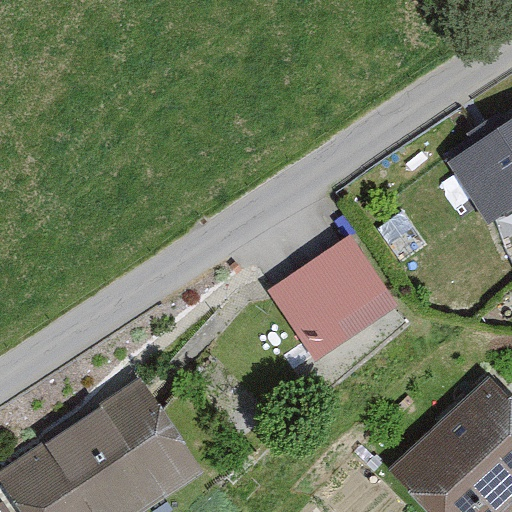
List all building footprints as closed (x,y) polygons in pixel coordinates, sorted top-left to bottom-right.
[(511,199),(511,114),(425,170),(464,230),(511,199)] [(374,314),(329,242),(244,294),(289,367),(374,314)] [(476,290),(455,268),(422,300),(443,321),(476,290)] [(493,511),(511,494),(511,427),(467,381),(364,481),(394,511),(493,511)] [(133,511),(179,482),(117,389),(0,465),(0,511),(133,511)]
